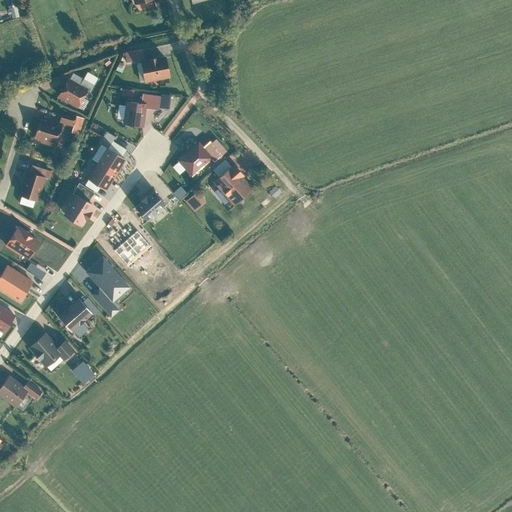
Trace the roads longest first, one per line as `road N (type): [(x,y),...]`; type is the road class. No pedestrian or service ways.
road 1 (track): [(0,203),(78,257),(188,114),(209,98)]
road 2 (residential): [(295,195),(209,98),(175,0)]
road 3 (residential): [(0,361),(78,257)]
road 4 (track): [(295,195),(203,277),(206,283)]
